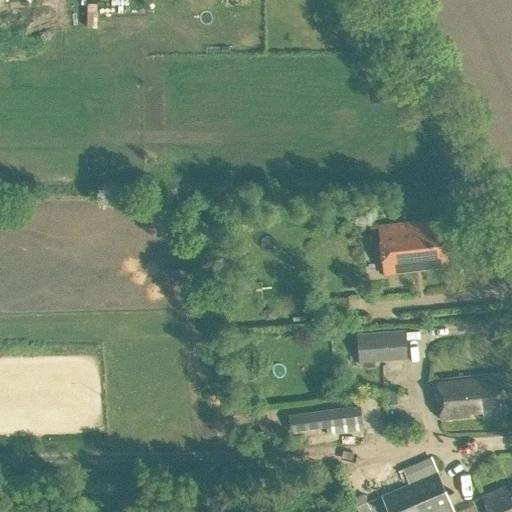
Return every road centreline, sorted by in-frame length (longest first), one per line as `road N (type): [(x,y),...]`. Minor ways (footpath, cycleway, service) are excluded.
road 1 (track): [(0,459),(511,441)]
road 2 (unclassified): [(511,267),(389,0)]
